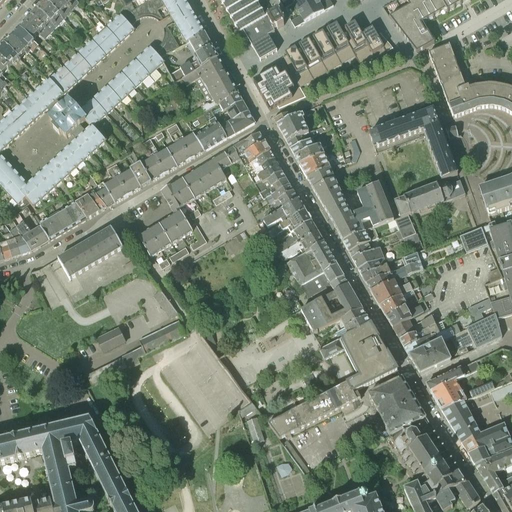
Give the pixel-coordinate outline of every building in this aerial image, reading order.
[(64,22),(72,13),(58,0),(47,0),(45,3),(64,22)] [(58,0),(72,13),(79,6),(76,0),(58,0)] [(94,0),(99,8),(110,0),(94,0)] [(128,10),(121,17),(132,29),(133,27),(134,25),(136,23),(137,22),(140,20),(143,19),(145,19),(149,19),(151,19),(152,19),(154,20),(158,22),(160,24),(163,22),(157,11),(163,8),(171,22),(184,46),(189,43),(193,41),(205,35),(191,11),(184,0),(151,0),(150,1),(134,11),(132,6),(128,10)] [(150,1),(151,0),(126,0),(124,2),(128,10),(132,6),(134,11),(150,1)] [(221,0),(224,4),(223,5),(223,6),(225,5),(228,12),(227,12),(227,13),(229,12),(233,19),(231,20),(232,21),(233,20),(237,26),(235,27),(236,28),(237,27),(239,30),(241,33),(240,34),(240,35),(239,37),(241,43),(248,41),(258,58),(261,62),(277,53),(275,48),(269,38),(275,34),(274,32),(284,26),(278,16),(273,19),(273,18),(262,0),(221,0)] [(295,29),(305,23),(314,18),(303,0),(301,0),(294,4),(301,17),(292,22),(295,29)] [(303,0),(314,18),(324,13),(333,7),(329,1),(320,6),(316,0),(303,0)] [(400,0),(406,9),(389,18),(413,50),(427,42),(423,33),(421,34),(415,23),(455,0),(400,0)] [(57,30),(64,22),(45,3),(38,11),(57,30)] [(57,30),(38,11),(31,17),(44,29),(51,36),(57,30)] [(38,36),(44,29),(31,17),(26,24),(38,36)] [(115,22),(129,37),(135,32),(121,17),(115,22)] [(123,42),(129,37),(115,22),(109,27),(123,42)] [(32,42),(38,36),(26,24),(20,30),(32,42)] [(326,30),(328,33),(338,51),(349,45),(343,35),(337,24),(326,30)] [(364,46),(366,45),(361,35),(355,24),(344,30),(346,33),(356,51),(362,47),(364,46)] [(117,48),(123,42),(109,27),(104,33),(117,48)] [(179,49),(167,28),(164,30),(164,32),(165,34),(165,37),(164,39),(163,43),(162,45),(161,46),(159,48),(157,50),(155,51),(153,52),(160,59),(179,49)] [(361,35),(366,45),(372,55),(383,49),(371,29),(361,35)] [(12,38),(29,54),(30,52),(32,54),(38,48),(32,42),(20,30),(12,38)] [(312,38),(314,41),(324,59),(335,53),(325,35),(323,32),(312,38)] [(111,53),(117,48),(104,33),(98,38),(111,53)] [(197,49),(209,42),(205,35),(193,41),(197,49)] [(27,56),(29,54),(12,38),(5,46),(19,60),(26,54),(27,56)] [(106,58),(111,53),(98,38),(92,43),(106,58)] [(300,49),(300,50),(310,67),(321,61),(311,43),(309,40),(298,46),(300,49)] [(197,57),(212,49),(209,42),(197,49),(193,41),(189,43),(197,57)] [(100,63),(106,58),(92,43),(86,48),(100,63)] [(0,57),(10,69),(19,60),(5,46),(0,50),(0,57)] [(493,109),(499,110),(502,111),(505,112),(511,116),(511,93),(508,92),(506,91),(495,89),(489,89),(476,90),(476,88),(469,90),(469,87),(465,89),(463,83),(467,82),(462,68),(458,70),(454,59),(458,58),(456,51),(452,52),(449,46),(432,53),(429,54),(433,67),(438,78),(442,91),(446,102),(453,120),(477,111),(481,110),(489,109),(493,109)] [(284,54),(286,57),(296,75),(307,69),(297,51),(295,47),(284,54)] [(94,69),(100,63),(86,48),(80,54),(94,69)] [(157,70),(164,64),(160,59),(153,52),(150,49),(143,55),(157,70)] [(201,71),(219,60),(212,49),(197,57),(194,59),(190,65),(195,74),(201,71)] [(88,74),(94,69),(80,54),(75,59),(88,74)] [(150,77),(157,70),(143,55),(136,62),(150,77)] [(0,73),(3,77),(10,69),(0,57),(0,73)] [(83,79),(88,74),(75,59),(69,64),(83,79)] [(222,105),(239,95),(232,83),(219,60),(201,71),(195,74),(183,81),(187,89),(196,83),(207,102),(210,101),(213,105),(211,107),(208,106),(201,109),(204,114),(210,111),(222,105)] [(155,83),(150,77),(136,62),(129,68),(143,83),(148,89),(155,83)] [(77,85),(83,79),(69,64),(63,70),(77,85)] [(195,74),(190,65),(171,76),(170,77),(175,85),(183,81),(195,74)] [(283,67),(253,85),(269,114),(282,107),(283,109),(305,99),(299,89),(286,66),(283,67)] [(136,90),(143,83),(129,68),(122,75),(136,90)] [(67,93),(77,85),(63,70),(54,78),(67,93)] [(0,90),(2,92),(4,88),(5,89),(6,89),(8,87),(5,83),(4,84),(0,80),(0,79),(3,77),(0,73),(0,90)] [(335,101),(329,103),(340,129),(406,102),(412,116),(427,110),(414,79),(412,75),(407,73),(403,74),(392,78),(392,79),(385,81),(375,85),(369,88),(368,88),(358,92),(359,92),(352,95),(352,94),(342,98),(342,99),(335,101)] [(129,96),(136,90),(122,75),(115,81),(129,96)] [(58,102),(67,93),(54,78),(44,87),(58,102)] [(122,103),(129,96),(115,81),(108,88),(122,103)] [(56,104),(58,102),(44,87),(35,95),(49,110),(56,104)] [(114,110),(122,103),(108,88),(101,94),(114,110)] [(107,116),(114,110),(101,94),(94,101),(107,116)] [(39,119),(49,110),(35,95),(25,104),(39,119)] [(239,95),(222,105),(225,112),(243,103),(239,95)] [(100,123),(107,116),(94,101),(86,107),(100,123)] [(54,129),(57,132),(60,135),(61,134),(67,140),(72,136),(78,142),(84,135),(85,135),(80,129),(86,123),(89,126),(90,125),(79,114),(78,112),(69,103),(62,109),(60,107),(56,104),(49,110),(52,114),(54,116),(50,121),(55,127),(54,129)] [(228,125),(249,114),(243,103),(225,112),(222,105),(210,111),(214,118),(222,114),(228,125)] [(30,128),(39,119),(25,104),(16,113),(30,128)] [(93,129),(100,123),(86,107),(79,114),(90,125),(93,129)] [(187,124),(192,133),(215,120),(227,141),(235,136),(228,125),(222,114),(214,118),(210,111),(204,114),(187,124)] [(369,135),(375,151),(423,133),(425,139),(442,183),(443,182),(445,185),(438,188),(437,185),(395,202),(402,219),(409,217),(411,216),(411,217),(465,196),(460,182),(460,183),(457,176),(458,176),(439,125),(434,112),(410,120),(404,122),(369,135)] [(20,137),(30,128),(16,113),(6,121),(20,137)] [(228,125),(235,136),(255,125),(249,114),(228,125)] [(287,144),(309,134),(300,116),(292,120),(289,114),(273,120),(273,121),(277,127),(287,144)] [(323,128),(328,126),(322,115),(318,117),(323,128)] [(206,153),(227,141),(215,120),(192,133),(193,135),(204,154),(205,154),(206,153)] [(18,139),(20,137),(6,121),(4,124),(1,127),(2,129),(3,128),(4,128),(5,129),(12,136),(10,138),(14,142),(18,139)] [(84,135),(98,150),(106,143),(93,129),(90,125),(89,126),(91,129),(85,135),(84,135)] [(195,159),(204,154),(193,135),(184,140),(176,126),(167,131),(175,146),(167,151),(178,169),(186,165),(191,162),(191,161),(193,159),(194,160),(195,159)] [(0,141),(7,149),(14,142),(10,138),(12,136),(5,129),(4,128),(3,128),(2,129),(1,127),(0,127),(0,141)] [(449,142),(459,139),(456,129),(446,132),(449,142)] [(291,151),(313,142),(312,139),(317,137),(315,132),(309,134),(287,144),(291,151)] [(158,143),(164,139),(162,134),(155,138),(158,143)] [(91,157),(98,150),(84,135),(78,142),(77,142),(91,157)] [(234,149),(240,160),(265,144),(260,135),(234,149)] [(300,167),(324,156),(322,150),(327,148),(323,137),(317,140),(320,147),(316,149),(295,159),(300,167)] [(169,174),(178,169),(167,151),(159,155),(150,141),(141,146),(149,161),(140,166),(151,185),(160,179),(160,180),(165,177),(165,176),(167,174),(168,175),(169,174)] [(291,151),(295,159),(316,149),(313,141),(313,142),(291,151)] [(84,163),(91,157),(77,142),(70,148),(84,163)] [(240,160),(241,162),(245,168),(271,154),(265,144),(240,160)] [(77,170),(84,163),(70,148),(63,155),(77,170)] [(222,157),(229,168),(230,168),(241,162),(240,160),(234,149),(222,157)] [(245,168),(249,175),(275,161),(271,154),(245,168)] [(70,177),(77,170),(63,155),(56,161),(70,177)] [(308,181),(330,171),(324,156),(300,167),(308,181)] [(225,170),(229,168),(222,157),(210,164),(222,185),(227,182),(224,177),(228,175),(225,170)] [(63,183),(70,177),(56,161),(49,168),(63,183)] [(249,175),(252,179),(264,173),(266,175),(279,168),(275,161),(249,175)] [(0,168),(0,183),(14,171),(6,163),(0,168)] [(210,192),(222,185),(210,164),(198,171),(210,192)] [(133,195),(142,190),(131,171),(122,176),(116,166),(107,172),(97,177),(95,179),(112,201),(115,206),(124,200),(124,201),(129,198),(128,197),(131,195),(131,196),(133,195)] [(142,190),(151,185),(140,166),(131,171),(142,190)] [(56,189),(63,183),(49,168),(43,174),(56,189)] [(252,179),(255,186),(262,182),(264,185),(282,174),(279,168),(266,175),(264,173),(252,179)] [(0,183),(0,185),(6,192),(21,179),(14,171),(0,183)] [(198,199),(210,192),(198,171),(186,178),(198,199)] [(309,183),(311,187),(333,178),(332,176),(330,171),(308,181),(309,183)] [(49,195),(56,189),(47,178),(43,174),(35,180),(49,195)] [(255,186),(261,194),(286,180),(282,174),(264,185),(262,182),(255,186)] [(110,203),(112,201),(95,179),(93,180),(90,176),(85,179),(91,188),(107,210),(112,207),(110,203)] [(186,207),(198,199),(186,178),(173,186),(186,207)] [(333,178),(311,187),(333,224),(343,242),(366,234),(362,224),(370,221),(374,230),(392,223),(394,222),(379,185),(358,194),(361,203),(364,211),(358,214),(354,215),(355,218),(352,219),(343,201),(333,178)] [(511,178),(508,181),(497,184),(496,184),(495,183),(494,183),(493,184),(492,184),(492,185),(491,186),(480,190),(489,218),(511,210),(511,178)] [(6,192),(13,200),(28,187),(21,179),(6,192)] [(42,202),(49,195),(35,180),(28,187),(42,202)] [(264,201),(265,200),(290,186),(286,180),(261,194),(264,201)] [(180,210),(186,207),(173,186),(161,193),(175,216),(181,212),(180,210)] [(268,206),(275,203),(293,193),(290,186),(265,200),(268,206)] [(34,209),(42,202),(28,187),(13,200),(19,206),(26,200),(34,209)] [(99,214),(107,210),(91,188),(84,193),(89,200),(99,214)] [(221,197),(225,203),(233,198),(230,192),(221,197)] [(271,212),(273,216),(298,201),(293,193),(275,203),(275,209),(271,212)] [(217,207),(225,203),(221,197),(213,202),(217,207)] [(86,222),(99,214),(89,200),(77,207),(86,222)] [(286,219),(288,223),(305,213),(298,201),(273,216),(263,222),(265,225),(268,230),(286,219)] [(41,229),(50,243),(81,225),(71,207),(39,226),(41,229)] [(193,221),(201,217),(198,211),(190,216),(193,221)] [(170,247),(180,241),(193,233),(199,242),(204,239),(196,225),(190,228),(181,212),(175,216),(158,226),(170,247)] [(275,245),(287,238),(311,223),(305,213),(288,223),(269,234),(270,236),(275,245)] [(395,222),(399,232),(413,227),(409,217),(402,219),(395,222)] [(31,254),(40,248),(32,234),(24,223),(17,229),(31,254)] [(277,249),(281,256),(317,234),(311,223),(287,238),(289,240),(283,243),(284,245),(277,249)] [(491,304),(497,320),(511,316),(511,229),(511,225),(497,229),(495,223),(491,225),(489,226),(490,230),(489,231),(493,244),(490,245),(492,253),(495,252),(506,286),(503,287),(505,294),(508,293),(510,299),(491,304)] [(151,259),(170,247),(158,226),(138,238),(151,259)] [(396,234),(399,242),(416,235),(413,227),(399,232),(396,234)] [(22,257),(31,254),(17,229),(10,233),(15,238),(22,257)] [(40,248),(50,243),(41,229),(32,234),(40,248)] [(478,231),(464,236),(468,251),(488,245),(484,229),(478,231)] [(112,230),(58,261),(70,281),(123,250),(112,230)] [(349,253),(369,245),(371,243),(377,241),(373,230),(366,234),(343,242),(349,253)] [(13,260),(22,257),(15,238),(10,233),(11,235),(4,237),(6,240),(7,240),(8,242),(13,260)] [(317,234),(281,256),(285,262),(292,258),(292,259),(298,256),(297,254),(303,250),(306,254),(324,244),(317,234)] [(204,239),(199,242),(190,247),(194,252),(207,244),(204,239)] [(13,260),(8,242),(2,245),(0,240),(0,247),(5,262),(13,260)] [(335,294),(348,286),(324,244),(306,254),(287,265),(300,289),(302,288),(308,300),(327,289),(326,289),(330,286),(335,294)] [(349,253),(352,260),(357,257),(359,259),(372,253),(369,245),(349,253)] [(178,254),(181,260),(189,255),(186,249),(178,254)] [(362,278),(387,267),(380,249),(372,253),(359,259),(357,257),(352,260),(362,278)] [(173,265),(181,260),(178,254),(170,259),(173,265)] [(405,269),(420,263),(418,255),(402,261),(405,269)] [(162,271),(171,266),(167,261),(159,266),(162,271)] [(371,293),(397,281),(405,279),(408,278),(424,271),(420,263),(405,269),(393,274),(391,275),(366,285),(371,293)] [(362,278),(366,285),(391,275),(387,267),(362,278)] [(379,308),(413,292),(419,289),(415,282),(409,286),(405,279),(397,281),(371,293),(379,308)] [(340,322),(363,311),(348,286),(335,294),(301,312),(314,335),(340,322)] [(387,319),(406,309),(408,308),(418,302),(415,296),(413,292),(379,308),(384,317),(387,319)] [(502,339),(497,320),(491,304),(490,300),(484,303),(469,310),(473,319),(476,326),(470,329),(480,350),(502,339)] [(393,329),(410,321),(424,314),(422,310),(421,307),(411,313),(411,314),(412,315),(410,316),(406,309),(387,319),(393,329)] [(340,322),(344,330),(367,318),(363,311),(340,322)] [(344,330),(347,335),(370,324),(367,318),(344,330)] [(397,337),(400,342),(436,326),(432,318),(413,328),(397,337)] [(395,333),(397,337),(413,328),(411,324),(410,321),(393,329),(395,333)] [(146,356),(185,336),(179,323),(139,342),(142,349),(122,359),(123,359),(87,377),(92,388),(140,364),(138,360),(146,356)] [(400,342),(404,350),(446,331),(442,323),(436,326),(400,342)] [(370,324),(347,335),(348,337),(319,352),(324,362),(346,351),(359,378),(346,385),(346,386),(339,389),(315,401),(290,413),(291,414),(268,425),(280,440),(285,437),(289,436),(299,431),(339,412),(355,404),(358,402),(361,400),(358,396),(357,392),(398,372),(381,343),(370,324)] [(422,353),(442,344),(452,340),(461,358),(480,350),(470,329),(461,334),(457,326),(446,331),(404,350),(410,359),(422,353)] [(104,357),(127,346),(119,329),(96,340),(104,357)] [(422,353),(431,372),(451,363),(442,344),(422,353)] [(421,377),(431,372),(422,353),(410,359),(421,377)] [(431,393),(447,386),(456,382),(464,378),(465,379),(466,378),(465,378),(477,373),(479,367),(476,363),(426,385),(431,393)] [(390,438),(426,420),(402,379),(369,395),(390,438)] [(442,412),(465,404),(467,402),(473,400),(476,399),(490,393),(494,390),(492,384),(470,393),(470,394),(464,397),(456,382),(447,386),(431,393),(442,412)] [(475,467),(511,451),(511,444),(510,439),(504,425),(481,435),(465,404),(442,412),(468,456),(475,467)] [(239,413),(241,420),(257,411),(253,405),(239,413)] [(136,511),(91,420),(0,442),(0,466),(43,456),(54,503),(52,503),(51,501),(33,505),(32,502),(3,509),(0,509),(0,511),(136,511)] [(256,420),(247,423),(254,445),(264,442),(256,420)] [(418,484),(430,504),(436,502),(441,511),(447,511),(453,509),(451,506),(456,503),(452,497),(457,496),(467,511),(480,502),(467,482),(465,484),(459,474),(461,473),(460,471),(458,473),(455,468),(457,466),(456,465),(454,467),(451,461),(453,460),(452,459),(450,460),(446,455),(448,454),(448,453),(446,454),(442,449),(444,447),(443,446),(441,448),(438,442),(440,441),(439,440),(437,441),(434,436),(436,435),(435,434),(433,435),(430,431),(432,430),(431,429),(430,430),(427,426),(428,425),(428,424),(429,424),(426,420),(390,438),(418,484)] [(493,496),(504,490),(500,484),(498,480),(495,475),(511,467),(511,451),(475,467),(487,487),(493,496)] [(292,472),(289,465),(283,465),(277,468),(281,478),(287,476),(292,472)] [(511,477),(500,484),(504,490),(508,498),(505,500),(511,511),(511,477)] [(429,511),(426,506),(430,504),(418,484),(403,491),(412,511),(382,511),(376,496),(369,499),(368,496),(365,495),(362,496),(361,497),(360,494),(345,500),(321,509),(316,511),(315,510),(310,511),(429,511)] [(501,511),(511,511),(505,500),(508,498),(504,490),(493,496),(501,511)]
